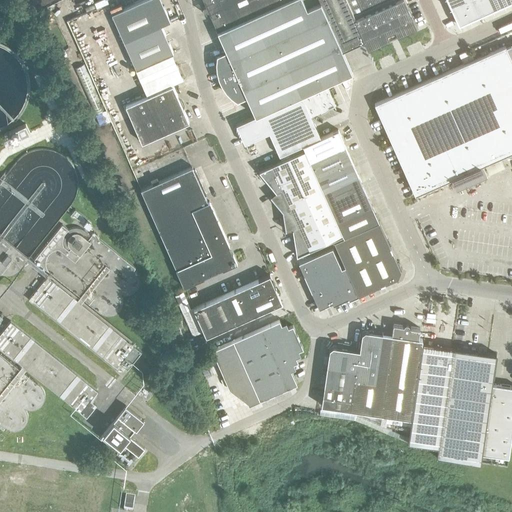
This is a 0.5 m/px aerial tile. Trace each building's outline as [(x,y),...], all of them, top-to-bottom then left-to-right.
[(162,24),(171,20),(162,0),(139,0),(112,12),(125,40),(162,24)] [(217,30),(284,0),(203,0),(206,5),(203,6),(204,12),(208,9),(217,30)] [(303,0),(284,0),(217,30),(226,51),(218,55),(217,61),(217,62),(217,64),(217,65),(217,68),(218,70),(220,77),(221,81),(224,85),(225,87),(228,90),(231,93),(232,94),(234,96),(237,98),(246,94),(255,115),(261,113),(327,84),(352,73),(342,50),(321,2),(307,8),(303,0)] [(319,0),(321,2),(342,50),(364,40),(368,49),(417,27),(406,3),(405,4),(403,0),(319,0)] [(448,0),(459,23),(506,2),(511,0),(448,0)] [(162,24),(125,40),(137,68),(174,52),(162,24)] [(511,155),(511,43),(506,47),(505,45),(374,103),(415,194),(452,178),(458,189),(486,177),(481,165),(505,154),(511,155)] [(185,78),(174,52),(137,68),(148,94),(185,78)] [(95,115),(106,110),(86,63),(74,68),(95,115)] [(189,121),(178,97),(172,84),(126,104),(143,142),(189,121)] [(320,137),(312,117),(311,116),(336,105),(327,84),(261,113),(266,125),(269,130),(279,155),(303,144),(320,137)] [(96,116),(100,127),(111,122),(106,111),(96,116)] [(13,140),(30,132),(26,123),(8,131),(13,140)] [(320,137),(303,144),(305,149),(309,160),(345,144),(338,129),(320,137)] [(303,144),(279,155),(282,159),(305,149),(303,144)] [(352,159),(345,144),(309,160),(316,175),(352,159)] [(309,160),(305,149),(282,159),(259,170),(276,191),(271,195),(271,194),(270,195),(279,206),(278,207),(279,212),(282,215),(283,215),(285,229),(286,229),(292,228),(297,255),(306,250),(309,249),(342,234),(336,221),(330,206),(323,190),(316,175),(309,160)] [(352,159),(316,175),(323,190),(358,175),(352,159)] [(141,189),(179,274),(184,285),(237,262),(209,200),(208,201),(192,166),(141,189)] [(365,190),(358,175),(323,190),(330,206),(365,190)] [(372,205),(365,190),(330,206),(336,221),(372,205)] [(343,236),(379,221),(379,220),(372,205),(336,221),(342,234),(343,236)] [(379,221),(343,236),(334,240),(345,264),(358,294),(398,276),(401,269),(379,221)] [(34,266),(43,273),(70,240),(61,233),(34,266)] [(84,242),(77,236),(73,241),(81,247),(84,242)] [(358,294),(345,264),(341,266),(332,246),(298,261),(319,307),(332,301),(334,303),(349,297),(349,298),(358,294)] [(11,259),(7,256),(1,263),(5,266),(11,259)] [(245,302),(276,288),(269,274),(239,288),(245,302)] [(35,291),(41,283),(36,279),(30,286),(35,291)] [(41,311),(37,315),(119,377),(129,364),(136,369),(145,358),(48,285),(33,305),(41,311)] [(239,288),(224,294),(236,322),(251,316),(245,302),(239,288)] [(251,316),(282,302),(276,288),(245,302),(251,316)] [(188,308),(181,291),(175,294),(174,295),(181,311),(182,311),(188,308)] [(236,322),(224,294),(194,308),(206,336),(236,322)] [(181,311),(174,295),(170,296),(177,313),(178,312),(181,311)] [(233,340),(244,364),(260,400),(297,383),(291,370),(296,368),(294,363),(299,361),(296,356),(301,354),(299,350),(303,348),(293,324),(288,326),(286,322),(281,324),(279,319),(233,340)] [(382,332),(375,382),(416,388),(422,343),(421,343),(422,338),(418,337),(419,327),(409,326),(409,324),(408,323),(406,322),(404,323),(403,325),(393,324),(392,334),(382,332)] [(186,342),(180,329),(178,330),(176,331),(181,344),(184,343),(186,342)] [(362,332),(359,349),(357,369),(355,379),(375,382),(382,332),(365,330),(362,332)] [(100,397),(15,331),(0,350),(0,352),(92,424),(99,414),(92,408),(100,397)] [(244,364),(233,340),(212,349),(229,391),(250,406),(260,402),(244,364)] [(422,342),(422,343),(416,388),(411,418),(408,442),(438,446),(436,456),(481,462),(482,452),(509,456),(511,431),(511,385),(492,383),(496,353),(422,342)] [(329,348),(326,365),(357,369),(359,349),(332,345),(329,348)] [(326,365),(324,385),(354,389),(355,379),(357,369),(326,365)] [(355,379),(354,389),(351,409),(411,418),(416,388),(375,382),(355,379)] [(354,389),(324,385),(321,405),(351,409),(354,389)] [(144,420),(125,405),(118,414),(135,428),(134,428),(136,429),(144,420)] [(129,435),(134,428),(135,428),(118,414),(101,436),(117,449),(122,443),(138,456),(144,448),(129,435)] [(39,439),(37,451),(73,456),(75,445),(39,439)] [(133,511),(135,498),(126,497),(124,510),(133,511)]
